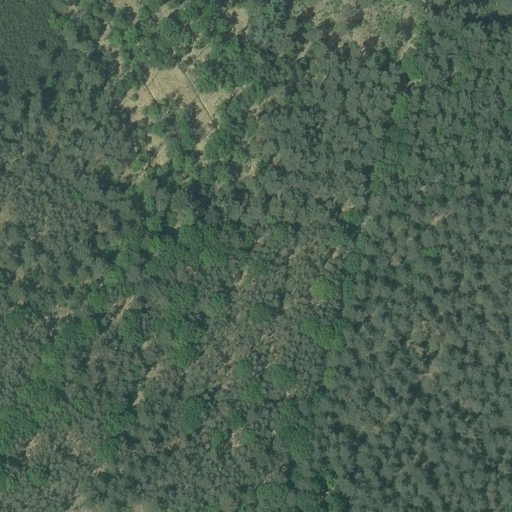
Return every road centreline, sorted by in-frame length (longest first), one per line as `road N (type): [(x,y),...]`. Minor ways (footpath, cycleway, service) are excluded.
road 1 (track): [(366,223),(136,234),(0,141)]
road 2 (track): [(317,511),(296,487),(300,459),(366,223)]
road 3 (track): [(366,223),(421,0)]
road 4 (track): [(511,200),(366,223)]
